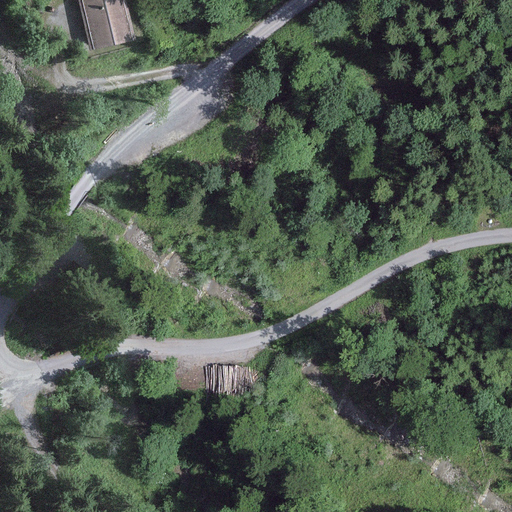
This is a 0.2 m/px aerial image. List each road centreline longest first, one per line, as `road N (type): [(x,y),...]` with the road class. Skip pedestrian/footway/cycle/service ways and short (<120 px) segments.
road 1 (track): [(511,236),(412,259),(250,341),(105,349),(27,375),(5,372)]
road 2 (track): [(0,314),(8,283),(86,182),(304,0)]
road 3 (track): [(85,511),(44,455),(5,372)]
